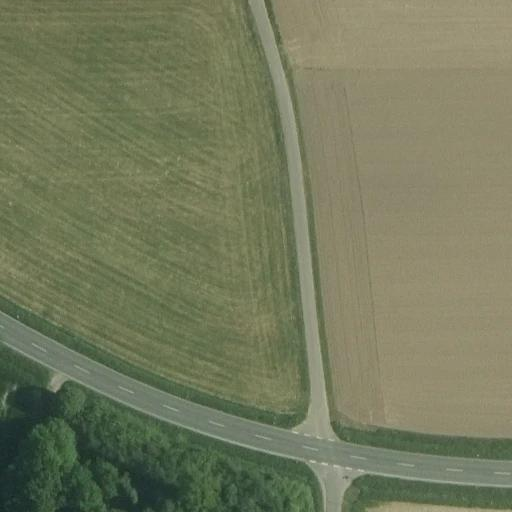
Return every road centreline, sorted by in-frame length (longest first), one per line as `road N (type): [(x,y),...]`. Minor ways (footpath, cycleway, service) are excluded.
road 1 (unclassified): [(254,0),(290,136),(326,454)]
road 2 (secondary): [(0,329),(159,406),(326,454)]
road 3 (secondary): [(326,454),(511,476)]
road 4 (track): [(23,511),(63,363)]
